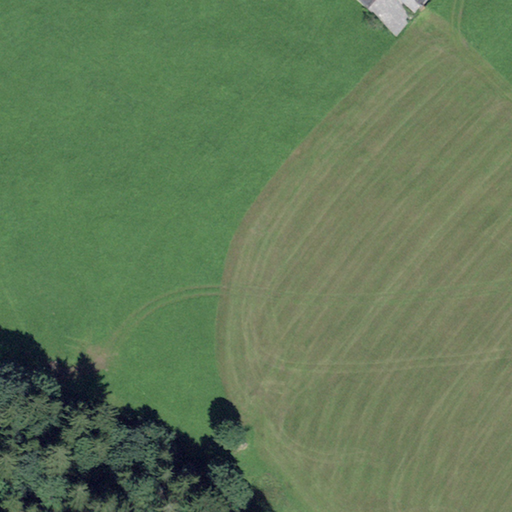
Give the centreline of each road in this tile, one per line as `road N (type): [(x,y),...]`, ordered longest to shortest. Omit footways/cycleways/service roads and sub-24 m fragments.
road 1 (track): [(272,0),(356,89),(511,118)]
road 2 (track): [(511,100),(448,38),(454,0)]
